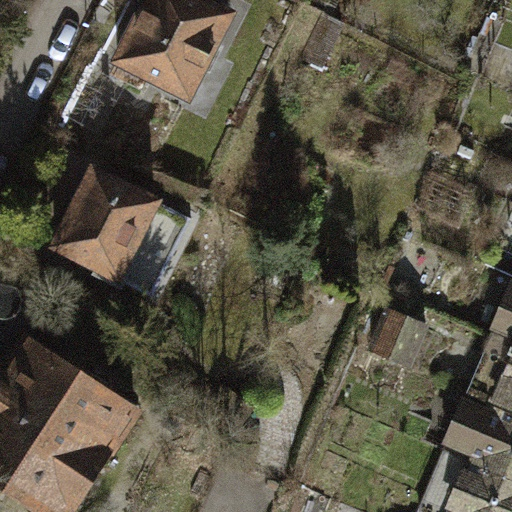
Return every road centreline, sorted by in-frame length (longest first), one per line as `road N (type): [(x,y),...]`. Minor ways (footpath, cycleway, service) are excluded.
road 1 (trunk): [(0,201),(250,0)]
road 2 (residential): [(0,109),(62,0)]
